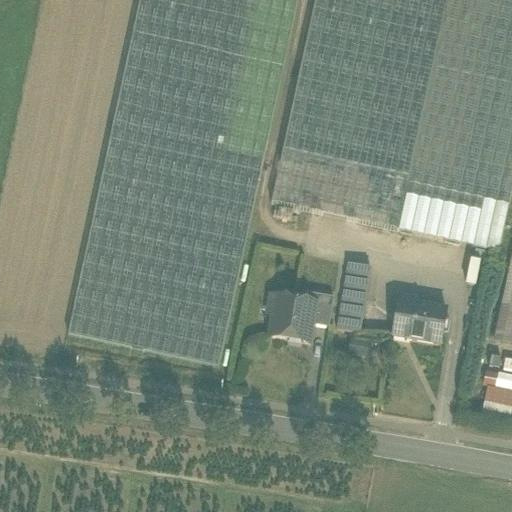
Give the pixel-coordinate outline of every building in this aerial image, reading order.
[(298,0),(139,0),(67,336),(218,368),(298,0)] [(314,0),(271,205),(397,232),(446,0),(314,0)] [(511,187),(511,0),(446,0),(397,232),(498,254),(511,187)] [(511,263),(495,343),(511,346),(511,263)] [(347,265),(345,276),(369,280),(371,269),(347,265)] [(336,331),(360,335),(369,280),(345,276),(336,331)] [(311,327),(328,330),(333,300),(314,297),(313,306),(314,306),(311,327)] [(270,339),(307,346),(311,327),(314,306),(313,306),(276,300),(270,339)] [(417,303),(399,301),(392,340),(440,348),(446,313),(416,308),(417,303)] [(510,419),(511,410),(511,376),(488,372),(480,414),(510,419)]
